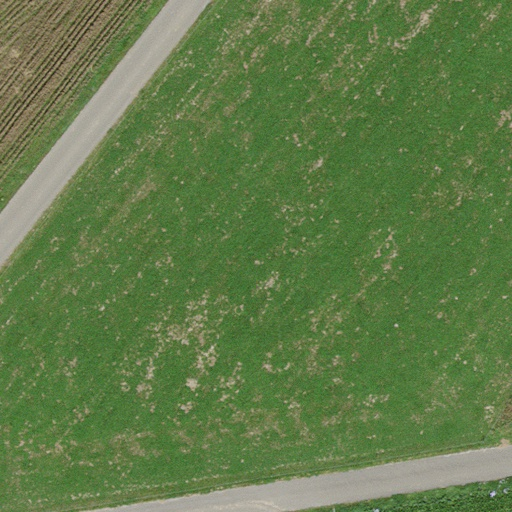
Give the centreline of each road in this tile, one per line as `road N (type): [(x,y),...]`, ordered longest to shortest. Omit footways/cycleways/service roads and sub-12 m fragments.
road 1 (unclassified): [(189,0),(0,238)]
road 2 (track): [(212,511),(511,463)]
